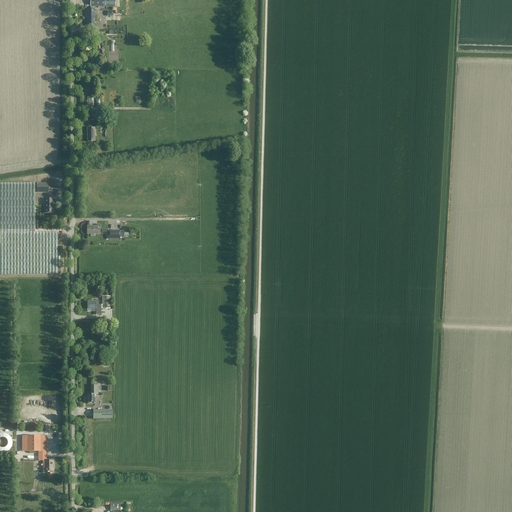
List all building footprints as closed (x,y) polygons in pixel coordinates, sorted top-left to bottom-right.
[(94,26),(94,9),(86,9),(86,18),(87,18),(87,26),(94,26)] [(35,233),(35,183),(0,183),(0,274),(57,274),(57,232),(35,233)] [(36,183),(36,193),(49,192),(49,183),(36,183)] [(54,199),(44,199),(44,213),(54,213),(54,199)] [(100,234),(100,224),(97,224),(97,226),(87,226),(87,234),(100,234)] [(120,231),(120,230),(108,231),(108,239),(120,239),(120,237),(124,237),(124,231),(120,231)] [(110,309),(110,296),(102,296),(102,309),(110,309)] [(99,301),(87,301),(87,309),(96,309),(96,315),(101,315),(101,305),(99,305),(99,301)] [(98,385),(91,385),(91,395),(88,395),(88,403),(94,403),(95,395),(98,395),(98,385)] [(112,410),(93,411),(93,419),(112,419),(112,410)] [(46,436),(27,435),(22,435),(22,451),(38,452),(38,460),(43,461),(43,473),(47,473),(47,475),(49,477),(51,477),(53,475),(53,473),(54,473),(54,470),(53,470),(53,460),(46,460),(46,452),(46,436)]
